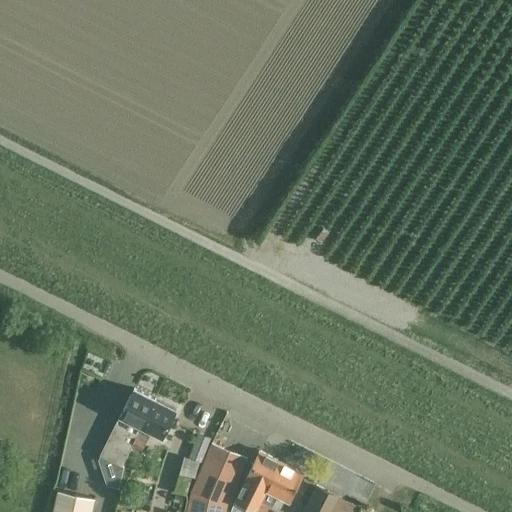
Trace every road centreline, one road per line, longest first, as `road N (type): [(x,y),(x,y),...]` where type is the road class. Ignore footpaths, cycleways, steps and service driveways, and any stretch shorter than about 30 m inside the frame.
road 1 (unclassified): [(511,393),(0,137)]
road 2 (unclassified): [(471,511),(0,276)]
